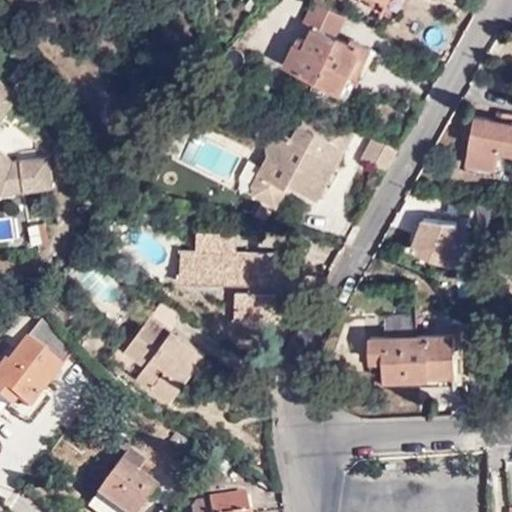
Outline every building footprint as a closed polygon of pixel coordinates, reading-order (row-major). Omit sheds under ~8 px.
[(329,37),(339,18),(308,1),(297,21),(307,26),(296,46),(289,42),(278,63),(336,91),(344,76),(353,79),(368,50),(345,38),(342,43),(329,37)] [(0,192),(3,195),(54,187),(52,157),(15,160),(0,147),(0,123),(21,96),(0,79),(0,192)] [(354,131),(306,111),(290,138),(282,133),(270,135),(266,142),(267,153),(249,183),(251,191),(273,205),(286,183),(314,199),(354,131)] [(511,148),(511,112),(499,112),(498,119),(475,115),(467,163),(497,168),(501,147),(511,148)] [(398,151),(373,139),(360,162),(383,176),(398,151)] [(410,255),(454,260),(458,220),(414,215),(410,255)] [(247,290),(247,288),(242,255),(243,255),(239,226),(238,217),(205,226),(206,244),(192,246),(196,279),(225,277),(230,313),(250,318),(247,290)] [(511,228),(501,229),(503,249),(509,250),(511,268),(511,228)] [(243,255),(242,255),(247,288),(258,286),(259,292),(247,290),(251,317),(275,321),(275,286),(299,286),(300,254),(243,255)] [(74,270),(98,307),(119,294),(95,257),(74,270)] [(165,299),(146,287),(96,348),(157,390),(190,349),(152,318),(165,299)] [(66,345),(31,314),(0,355),(0,398),(7,390),(26,402),(66,345)] [(455,382),(454,333),(367,337),(367,360),(382,361),(383,378),(429,377),(429,383),(455,382)] [(137,452),(119,440),(77,500),(94,511),(123,511),(148,476),(129,464),(137,452)] [(188,491),(182,498),(182,499),(183,511),(242,511),(238,485),(188,491)]
